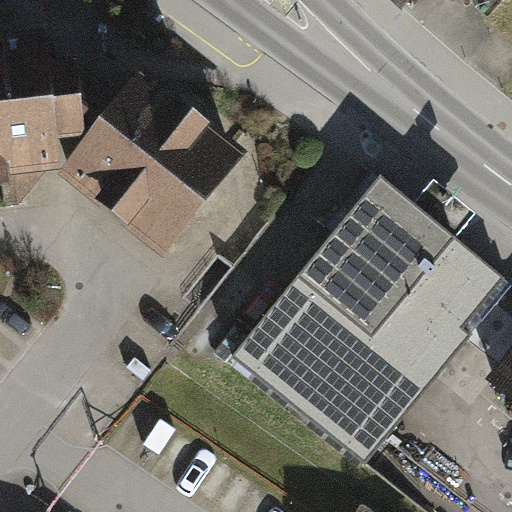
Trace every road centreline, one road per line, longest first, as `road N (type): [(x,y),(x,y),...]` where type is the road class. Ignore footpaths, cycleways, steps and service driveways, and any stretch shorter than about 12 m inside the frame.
road 1 (primary): [(227,0),(464,150)]
road 2 (primary): [(464,150),(315,0)]
